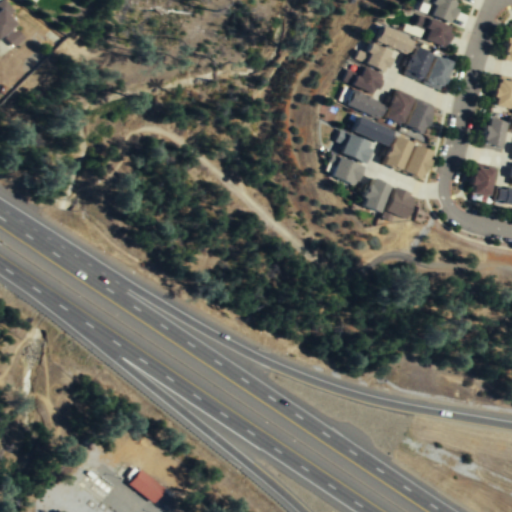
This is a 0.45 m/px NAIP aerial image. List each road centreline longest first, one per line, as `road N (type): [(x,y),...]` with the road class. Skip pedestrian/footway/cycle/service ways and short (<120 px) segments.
road 1 (motorway): [(511,425),(380,402),(302,377),(9,220)]
road 2 (motorway): [(443,511),(0,214)]
road 3 (motorway): [(59,305),(372,511)]
road 4 (motorway): [(59,305),(303,511)]
road 5 (residential): [(445,207),(442,177),(494,0)]
